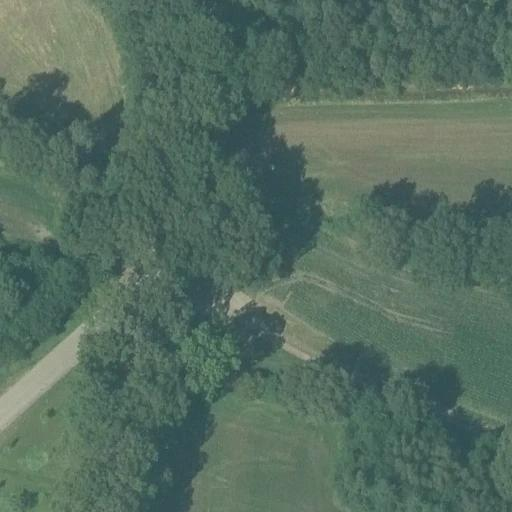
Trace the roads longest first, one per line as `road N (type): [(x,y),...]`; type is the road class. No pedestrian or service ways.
road 1 (track): [(511,448),(365,381),(227,294),(154,274)]
road 2 (unclassified): [(154,274),(209,0)]
road 3 (unclassified): [(154,274),(104,511)]
